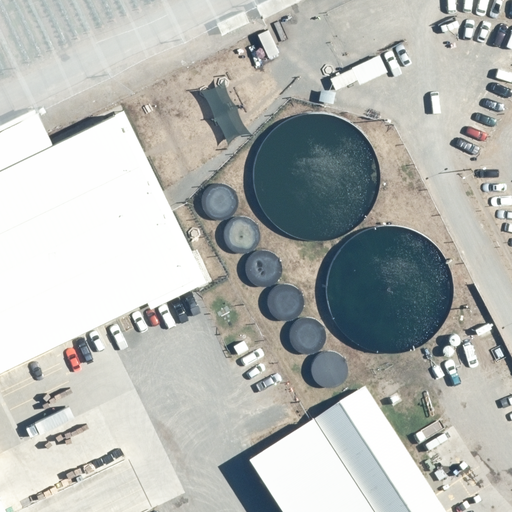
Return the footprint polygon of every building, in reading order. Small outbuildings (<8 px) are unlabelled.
[(244,133),(220,82),(198,92),(222,143),(244,133)] [(203,285),(120,113),(109,118),(111,122),(52,151),(35,116),(0,132),(0,511),(3,511),(0,505),(0,379),(146,309),(147,312),(203,285)] [(309,241),(320,241),(326,240),(330,239),(341,236),(350,230),(359,223),(366,215),(372,205),(375,195),(377,184),(377,173),(375,162),(372,152),(366,142),(359,134),(351,127),(341,121),(331,117),(320,115),(309,115),(298,117),(288,121),(278,126),(270,133),(263,142),(257,151),(253,162),(251,172),(251,183),(253,194),(257,205),(262,214),(269,223),(278,230),(287,235),(298,239),(309,241)] [(220,219),(223,219),(226,218),(229,216),(231,214),(234,212),(235,209),(236,206),(237,203),(237,199),(236,196),(235,193),(233,191),(231,188),(229,186),(226,185),(223,184),(220,183),(217,183),(214,184),(211,185),(208,186),(205,188),(203,191),(202,194),(201,197),(200,200),(200,203),(201,206),(202,209),(204,212),(206,214),(208,216),(211,218),(214,219),(217,219),(220,219)] [(243,251),(246,251),(249,249),(251,248),(254,245),(255,243),(257,240),(257,237),(258,234),(258,231),(257,228),(255,225),(254,223),(252,220),(249,219),(246,217),(243,216),(240,216),(237,216),(234,217),(231,218),(229,220),(227,222),(225,225),(224,228),(223,231),(222,234),(223,237),(223,240),(225,243),(226,245),(229,247),(231,249),(234,250),(237,251),(240,252),(243,251)] [(349,339),(359,344),(363,346),(368,348),(379,350),(390,351),(400,349),(410,346),(420,341),(428,334),(435,326),(441,317),(445,307),(447,296),(447,286),(446,275),(442,265),(437,256),(430,247),(422,240),(413,235),(403,231),(393,229),(382,228),(372,230),(362,233),(352,238),(344,245),(337,253),(331,262),(327,272),(325,282),(325,293),(326,304),(330,314),(335,323),(341,332),(349,339)] [(265,284),(268,284),(270,283),(271,283),(274,281),(276,279),(278,277),(280,274),(281,271),(281,268),(281,265),(281,261),(280,258),(278,256),(276,253),(274,251),(271,250),(268,249),(265,248),(262,248),(259,249),(256,250),(253,251),(250,253),(248,256),(247,259),(246,262),(245,265),(245,268),(246,271),(247,274),(248,277),(251,279),(253,281),(256,283),(259,284),(262,284),(265,284)] [(290,317),(293,316),(295,315),(295,314),(298,312),(300,310),(301,307),(302,304),(302,301),(302,297),(302,294),(300,291),(299,289),(296,286),(294,285),(291,283),(288,282),(285,282),(282,282),(279,283),(276,284),(273,285),(271,288),(269,290),(268,293),(267,296),(266,299),(266,302),(267,305),(268,308),(270,311),(272,313),(275,315),(277,317),(280,318),(283,318),(287,318),(290,317)] [(303,351),(306,352),(309,352),(312,351),(315,350),(318,348),(320,346),(322,343),(324,341),(325,338),(325,334),(325,331),(324,328),(323,325),(321,323),(319,320),(317,318),(314,317),(311,316),(308,315),(304,316),(301,316),(298,317),(296,319),(293,321),(291,324),(290,327),(289,330),(289,333),(289,336),(289,339),(291,342),(292,345),(294,347),(297,349),(300,351),(303,351)] [(329,384),(332,384),(334,383),(337,382),(340,380),(342,378),(344,376),(345,373),(346,370),(346,367),(346,364),(345,361),(344,358),(342,356),(340,354),(337,352),(335,351),(332,350),(329,350),(326,350),(323,351),(320,352),(318,354),(315,356),(314,358),(312,361),(312,364),(311,367),(312,370),(312,373),(314,375),(315,378),(317,380),(320,382),(323,383),(326,384),(329,384)] [(444,511),(363,390),(249,466),(279,511),(444,511)]
